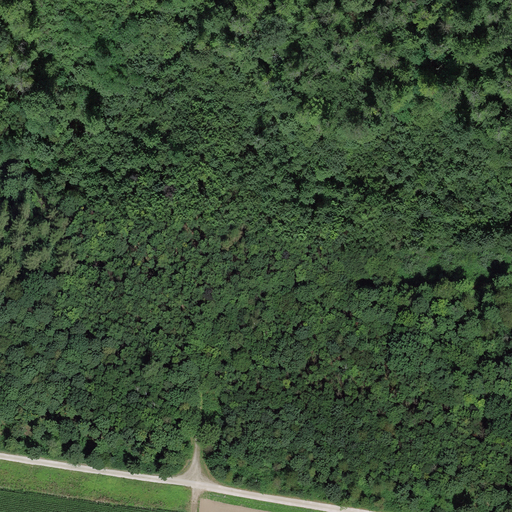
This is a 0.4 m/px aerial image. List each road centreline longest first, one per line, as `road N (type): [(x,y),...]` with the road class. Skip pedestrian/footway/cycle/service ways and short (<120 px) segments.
road 1 (track): [(193,511),(198,352),(209,320),(229,301),(252,291),(440,294),(511,278)]
road 2 (track): [(0,459),(345,511)]
